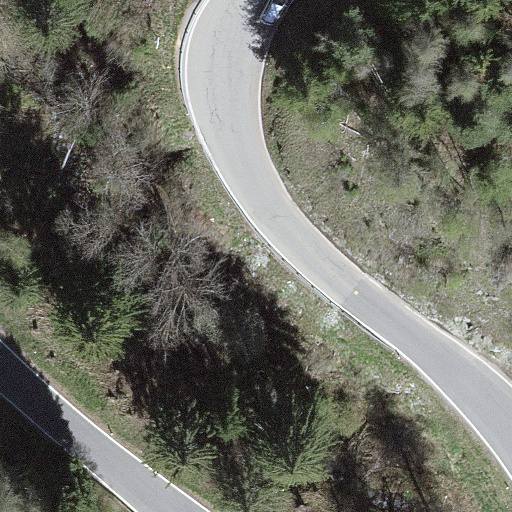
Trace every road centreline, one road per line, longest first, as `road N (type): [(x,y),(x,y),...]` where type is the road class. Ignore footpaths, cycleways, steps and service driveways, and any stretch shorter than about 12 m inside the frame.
road 1 (tertiary): [(252,0),(235,35),(226,87),(239,151),(262,199),(308,255),(435,352),(511,426)]
road 2 (tertiary): [(175,511),(0,366)]
